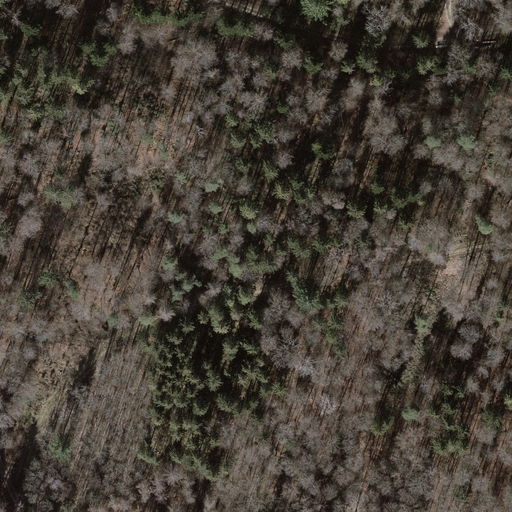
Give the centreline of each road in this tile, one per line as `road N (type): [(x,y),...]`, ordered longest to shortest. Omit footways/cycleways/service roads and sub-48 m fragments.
road 1 (track): [(511,244),(145,321),(93,356),(52,403),(27,460),(21,511)]
road 2 (track): [(511,25),(390,41),(332,33),(230,0)]
